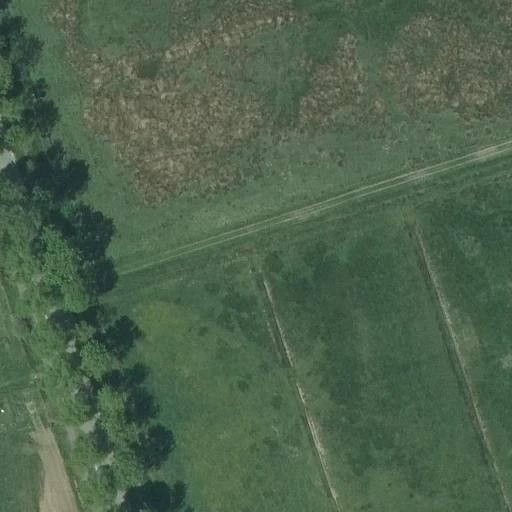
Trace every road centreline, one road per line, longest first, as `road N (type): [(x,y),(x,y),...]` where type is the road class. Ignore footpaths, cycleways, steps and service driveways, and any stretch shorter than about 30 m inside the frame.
road 1 (track): [(511,145),(48,294)]
road 2 (tertiary): [(119,511),(0,149)]
